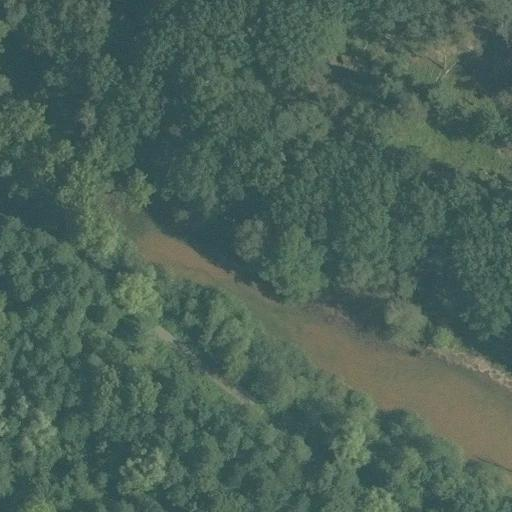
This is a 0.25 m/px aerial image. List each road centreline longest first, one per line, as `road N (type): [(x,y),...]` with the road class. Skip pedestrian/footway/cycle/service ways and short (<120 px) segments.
road 1 (track): [(375,511),(0,193)]
road 2 (track): [(201,0),(198,31),(215,92),(227,117),(270,159),(511,250)]
